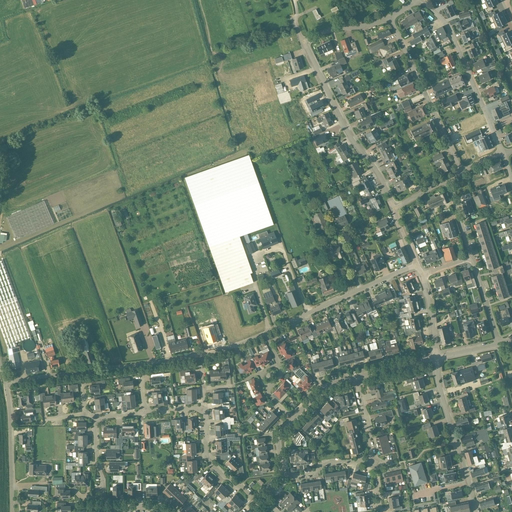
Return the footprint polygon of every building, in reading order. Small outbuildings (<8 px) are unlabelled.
[(455,6),(452,0),(451,0),(448,2),(450,6),(444,9),(448,18),(455,14),(452,7),(455,6)] [(485,2),(487,8),(486,9),(488,12),(494,9),(492,6),(499,3),(496,0),(490,0),(485,2)] [(318,15),(316,9),(312,11),(317,19),(321,17),(319,15),(318,15)] [(411,16),(422,35),(424,34),(426,32),(428,31),(429,31),(427,26),(423,29),(418,21),(423,18),(419,11),(411,16)] [(494,11),(488,14),(490,17),(491,16),(494,22),(505,17),(502,11),(496,14),(494,11)] [(422,35),(411,16),(402,22),(406,29),(412,25),(416,32),(413,34),(415,39),(417,38),(419,36),(422,35)] [(460,21),(456,22),(460,31),(464,29),(465,30),(470,28),(474,27),(469,16),(460,19),(460,21)] [(494,22),(493,22),(496,28),(495,28),(497,31),(503,29),(501,26),(508,23),(505,17),(494,22)] [(441,36),(443,39),(447,37),(446,34),(443,27),(436,30),(440,36),(441,36)] [(465,34),(462,35),(465,42),(475,38),(473,31),(471,32),(470,28),(465,30),(464,30),(465,34)] [(389,30),(377,34),(378,39),(391,35),(389,30)] [(435,43),(443,39),(441,36),(440,36),(436,30),(433,31),(435,35),(432,36),(430,37),(429,38),(430,40),(428,41),(428,42),(426,43),(426,44),(426,45),(427,46),(428,47),(427,47),(429,49),(430,49),(432,51),(439,47),(438,46),(437,46),(435,43)] [(504,30),(498,33),(499,36),(500,36),(503,41),(511,37),(511,31),(511,30),(505,33),(504,30)] [(420,36),(409,42),(411,46),(422,40),(420,36)] [(511,37),(503,41),(505,47),(504,47),(506,51),(511,48),(510,45),(511,44),(511,37)] [(351,49),(347,38),(341,41),(345,52),(346,57),(358,53),(356,47),(351,49)] [(382,40),(367,46),(370,52),(379,48),(380,49),(383,57),(396,51),(392,43),(385,46),(382,40)] [(324,44),(317,47),(320,55),(321,57),(325,56),(323,53),(333,49),(329,41),(323,44),(324,44)] [(481,51),(481,50),(480,50),(479,50),(476,42),(470,45),(472,49),(468,51),(471,58),(481,54),(481,53),(482,53),(482,52),(482,51),(481,51)] [(435,51),(436,54),(439,53),(440,57),(445,56),(442,48),(435,51)] [(334,53),(337,61),(343,58),(341,51),(334,53)] [(456,65),(451,54),(444,57),(444,58),(441,59),(443,65),(447,63),(449,68),(456,65)] [(301,64),(299,57),(292,59),(295,70),(303,68),(302,64),(301,64)] [(343,58),(337,61),(338,64),(327,69),(328,70),(327,70),(328,73),(329,73),(331,76),(332,78),(338,76),(337,74),(342,71),(340,66),(341,65),(341,66),(346,63),(344,57),(343,58)] [(391,61),(390,57),(382,61),(386,68),(389,66),(391,70),(398,66),(395,59),(391,61)] [(483,59),(474,63),(477,70),(482,68),(483,71),(490,68),(496,66),(496,65),(497,65),(495,61),(489,64),(485,65),(483,59)] [(484,74),(479,76),(482,83),(491,79),(489,73),(491,72),(491,70),(490,68),(483,71),(484,74)] [(409,74),(397,79),(400,84),(401,87),(412,82),(409,74)] [(439,95),(453,89),(465,84),(460,74),(450,79),(449,79),(449,80),(435,87),(435,86),(433,87),(437,97),(439,96),(439,95)] [(351,79),(349,75),(339,80),(341,83),(338,85),(342,95),(347,93),(348,96),(355,92),(353,88),(350,90),(346,81),(351,79)] [(290,82),(291,86),(298,84),(300,91),(308,88),(304,76),(290,81),(290,82)] [(503,81),(502,80),(491,84),(492,87),(485,90),(488,98),(497,94),(495,88),(500,86),(499,85),(500,85),(499,83),(503,81)] [(402,88),(398,90),(401,97),(405,95),(405,96),(409,94),(409,95),(410,96),(413,94),(412,92),(416,91),(413,83),(402,88)] [(363,101),(360,94),(347,101),(350,107),(363,101)] [(451,96),(442,101),(445,107),(450,105),(449,103),(453,101),(454,103),(459,101),(457,97),(456,94),(451,96)] [(464,109),(475,103),(471,94),(463,98),(464,100),(459,102),(462,109),(463,109),(464,109)] [(494,116),(495,119),(496,121),(499,119),(499,118),(502,117),(501,113),(510,110),(507,102),(510,100),(508,95),(500,99),(502,103),(501,104),(501,106),(492,110),(494,115),(494,116)] [(307,102),(306,103),(307,107),(311,106),(313,111),(310,113),(312,116),(311,117),(323,112),(323,111),(322,111),(321,108),(324,107),(321,100),(317,102),(314,103),(313,101),(315,101),(313,97),(306,100),(307,102)] [(368,102),(362,104),(364,107),(355,111),(356,115),(355,115),(356,118),(357,118),(358,118),(365,115),(363,111),(366,110),(366,109),(370,108),(368,102)] [(428,114),(424,105),(420,107),(409,112),(413,121),(424,116),(428,114)] [(366,119),(359,123),(363,129),(373,124),(372,123),(377,121),(375,117),(381,114),(380,111),(371,115),(372,117),(366,119)] [(330,118),(328,113),(320,117),(317,118),(319,123),(322,121),(325,128),(332,124),(330,118)] [(466,126),(469,132),(479,128),(477,124),(483,122),(479,114),(468,120),(470,124),(466,126)] [(398,123),(396,118),(392,119),(391,119),(379,124),(381,130),(387,127),(387,128),(394,126),(394,125),(398,123)] [(436,131),(431,121),(427,123),(427,124),(411,131),(416,140),(431,132),(432,133),(436,131)] [(320,128),(318,125),(312,128),(315,135),(322,132),(321,128),(320,128)] [(375,128),(371,131),(366,134),(369,139),(367,140),(370,143),(371,142),(372,143),(377,140),(377,139),(378,139),(379,141),(381,140),(380,138),(381,137),(378,133),(375,128)] [(480,129),(465,136),(467,140),(474,137),(476,141),(480,139),(485,151),(486,150),(486,151),(490,149),(489,149),(493,147),(488,135),(483,137),(481,134),(482,134),(480,129)] [(327,141),(324,134),(316,137),(315,135),(310,137),(312,142),(315,141),(317,146),(327,141)] [(461,140),(453,143),(457,151),(464,147),(461,140)] [(380,153),(391,148),(389,144),(387,145),(385,141),(375,146),(378,151),(379,151),(380,153)] [(340,146),(338,142),(333,145),(327,149),(330,153),(336,149),(341,157),(338,159),(341,164),(339,165),(340,168),(346,164),(344,160),(351,156),(345,147),(346,147),(344,144),(340,146)] [(393,153),(391,148),(380,153),(381,156),(383,162),(393,157),(391,154),(393,153)] [(438,154),(432,157),(437,167),(441,165),(444,172),(452,168),(446,157),(444,158),(444,157),(440,159),(438,154)] [(184,177),(209,247),(225,292),(253,282),(250,273),(252,272),(239,236),(273,224),(248,155),(184,177)] [(400,166),(397,160),(390,163),(392,167),(387,169),(391,178),(399,175),(396,168),(400,166)] [(500,161),(489,166),(489,167),(490,170),(491,172),(503,167),(500,161)] [(349,179),(352,184),(359,180),(360,179),(358,175),(362,174),(356,162),(348,166),(353,177),(349,179)] [(400,181),(394,184),(398,192),(410,186),(406,178),(407,177),(406,174),(399,178),(400,181)] [(360,183),(359,180),(352,184),(349,185),(350,188),(360,183)] [(373,190),(368,180),(360,184),(365,194),(373,190)] [(490,189),(493,196),(489,197),(491,202),(501,198),(500,195),(507,192),(505,184),(490,189)] [(489,207),(482,189),(472,192),(479,211),(489,207)] [(435,197),(434,195),(430,197),(431,199),(427,201),(431,209),(441,204),(441,205),(445,203),(449,201),(445,192),(441,194),(441,195),(435,197)] [(336,205),(341,203),(338,196),(322,203),(325,210),(336,205)] [(374,212),(380,209),(379,208),(382,206),(378,196),(369,200),(374,212)] [(470,199),(461,202),(465,215),(474,212),(470,199)] [(54,223),(44,200),(6,217),(15,240),(54,223)] [(346,214),(341,203),(336,205),(340,214),(338,215),(339,218),(334,221),(337,228),(348,223),(344,215),(346,214)] [(418,218),(422,216),(419,207),(414,209),(418,218)] [(321,212),(310,216),(314,226),(316,225),(319,230),(327,226),(321,212)] [(508,216),(500,218),(501,224),(505,223),(506,227),(511,225),(511,218),(508,219),(507,216),(508,216)] [(114,220),(116,227),(122,225),(119,218),(118,219),(114,220)] [(388,222),(386,219),(377,223),(381,232),(383,231),(389,228),(387,224),(386,222),(388,222)] [(447,231),(449,238),(458,235),(454,220),(440,224),(442,232),(447,231)] [(508,296),(503,279),(501,274),(503,273),(502,272),(505,271),(502,265),(498,266),(484,222),(475,224),(489,269),(497,267),(499,274),(492,276),(499,299),(508,296)] [(267,231),(258,234),(264,249),(278,243),(274,232),(268,234),(267,231)] [(416,238),(418,245),(425,242),(423,235),(416,238)] [(431,254),(433,261),(440,258),(437,252),(441,250),(436,239),(432,240),(436,249),(430,252),(431,254)] [(252,242),(246,245),(250,254),(256,252),(252,242)] [(343,256),(339,245),(326,251),(327,252),(323,254),(326,262),(328,261),(327,260),(329,259),(330,261),(343,256)] [(399,257),(407,253),(404,247),(398,249),(396,246),(390,249),(392,253),(396,251),(399,257)] [(456,258),(453,246),(442,249),(446,261),(456,258)] [(371,260),(375,271),(383,268),(381,264),(385,263),(381,253),(377,255),(377,254),(373,256),(374,259),(371,260)] [(410,260),(407,253),(399,257),(402,264),(410,260)] [(433,261),(431,254),(427,256),(426,253),(423,254),(427,263),(433,261)] [(307,264),(304,257),(297,260),(297,259),(291,261),(293,268),(299,266),(299,265),(301,264),(301,266),(307,264)] [(20,351),(19,346),(17,347),(16,342),(31,337),(3,260),(0,260),(0,327),(8,349),(7,349),(8,353),(11,369),(21,367),(17,352),(20,351)] [(365,261),(360,264),(364,272),(366,271),(365,270),(369,269),(365,261)] [(364,272),(360,264),(358,265),(359,267),(355,268),(358,275),(364,272)] [(270,273),(272,278),(280,275),(278,269),(270,273)] [(471,280),(468,269),(462,271),(467,285),(472,283),(474,287),(476,286),(474,279),(471,280)] [(410,279),(417,276),(415,271),(408,274),(410,279)] [(451,286),(455,285),(456,287),(463,284),(461,278),(457,280),(455,274),(448,276),(451,286)] [(334,285),(333,282),(331,283),(328,275),(317,279),(323,295),(334,291),(332,286),(334,285)] [(306,281),(308,286),(318,283),(316,278),(306,281)] [(444,284),(442,278),(434,280),(436,287),(440,285),(443,296),(450,293),(449,288),(445,289),(444,284)] [(401,284),(404,289),(413,285),(410,280),(401,284)] [(413,285),(404,289),(406,295),(403,296),(404,299),(409,297),(409,294),(415,290),(413,285)] [(389,289),(381,293),(384,301),(386,303),(387,304),(389,303),(390,301),(388,299),(392,297),(393,299),(397,297),(393,289),(389,291),(389,289)] [(301,303),(300,299),(296,290),(295,290),(290,292),(287,293),(289,299),(292,307),(301,303)] [(384,301),(381,293),(375,296),(376,297),(372,299),(376,307),(379,306),(378,303),(384,301)] [(253,306),(256,305),(253,294),(244,297),(249,313),(254,312),(253,306)] [(273,307),(270,308),(273,315),(281,312),(280,309),(282,308),(280,301),(276,303),(273,296),(265,299),(267,304),(271,303),(273,307)] [(409,297),(404,299),(404,302),(407,301),(408,303),(409,307),(418,304),(417,299),(414,299),(410,300),(409,297)] [(362,303),(366,312),(368,315),(371,314),(372,314),(373,314),(374,317),(375,317),(376,319),(379,318),(376,310),(372,302),(369,304),(367,301),(362,303)] [(511,315),(511,311),(508,301),(505,302),(507,308),(504,309),(506,313),(503,314),(504,318),(500,319),(501,321),(499,321),(498,323),(498,325),(501,324),(502,326),(510,323),(508,317),(511,315)] [(362,315),(366,312),(362,303),(357,306),(358,308),(355,310),(356,312),(358,317),(358,318),(362,316),(362,315)] [(418,304),(409,307),(409,310),(406,311),(407,313),(399,315),(399,318),(405,317),(411,315),(410,312),(420,310),(418,304)] [(131,311),(126,313),(127,317),(132,315),(137,327),(143,325),(142,323),(138,309),(131,311)] [(229,309),(222,312),(227,324),(222,325),(223,329),(222,330),(224,333),(225,333),(226,337),(233,335),(230,326),(234,325),(232,319),(229,309)] [(348,319),(345,320),(347,324),(349,323),(350,324),(355,322),(356,324),(360,322),(357,317),(358,317),(356,312),(353,314),(351,311),(350,311),(350,310),(345,312),(346,313),(345,313),(348,319)] [(409,325),(420,323),(419,317),(412,318),(411,315),(405,317),(406,320),(408,319),(409,325)] [(349,328),(347,324),(345,320),(345,319),(342,321),(340,318),(338,317),(337,318),(336,317),(333,319),(339,332),(349,328)] [(327,319),(321,322),(324,330),(325,330),(330,327),(332,330),(333,329),(335,333),(336,333),(331,322),(329,323),(327,319)] [(38,340),(34,320),(30,321),(34,341),(38,340)] [(469,323),(468,321),(464,322),(464,324),(467,338),(474,336),(472,328),(475,327),(474,322),(469,323)] [(476,324),(478,329),(480,328),(482,335),(488,333),(484,321),(478,323),(476,324)] [(324,330),(321,322),(315,325),(317,327),(314,328),(314,329),(317,335),(320,334),(319,332),(324,330)] [(414,333),(415,333),(414,330),(421,328),(420,323),(409,325),(404,326),(405,329),(404,329),(405,335),(414,333)] [(94,341),(88,325),(84,326),(90,342),(94,341)] [(303,327),(303,328),(307,337),(313,335),(314,337),(314,338),(318,336),(317,335),(314,329),(311,330),(308,325),(303,327)] [(197,334),(194,326),(185,328),(187,337),(197,334)] [(212,326),(203,329),(208,343),(213,341),(216,340),(213,332),(212,326)] [(307,337),(303,327),(297,330),(300,335),(297,337),(299,342),(303,341),(302,340),(307,337)] [(446,327),(438,329),(441,344),(451,342),(449,333),(447,327),(446,327)] [(415,333),(414,333),(416,338),(409,339),(411,349),(418,347),(417,345),(423,343),(420,332),(415,333)] [(90,350),(85,333),(73,337),(78,354),(80,353),(81,356),(84,355),(87,364),(94,361),(91,350),(90,350)] [(128,337),(134,353),(143,349),(137,333),(128,337)] [(159,334),(158,333),(155,334),(155,335),(152,336),(156,349),(163,347),(159,334)] [(171,353),(178,351),(174,338),(167,340),(171,353)] [(29,339),(28,339),(27,339),(27,340),(26,340),(25,341),(24,341),(24,342),(23,343),(23,344),(23,345),(23,346),(23,347),(23,348),(24,349),(25,350),(26,351),(27,351),(28,351),(29,352),(29,351),(30,351),(31,351),(32,351),(32,350),(33,350),(33,349),(34,349),(34,348),(35,347),(35,346),(35,345),(35,344),(34,343),(34,342),(33,341),(32,341),(32,340),(31,340),(30,339),(29,339)] [(175,342),(178,351),(188,348),(186,339),(175,342)] [(387,355),(393,354),(390,344),(389,340),(385,341),(386,345),(385,346),(387,355)] [(276,344),(280,352),(288,349),(284,341),(276,344)] [(376,342),(372,343),(376,358),(382,357),(380,349),(377,349),(376,342)] [(390,344),(393,354),(399,352),(396,343),(390,344)] [(55,355),(52,344),(45,346),(46,349),(45,349),(47,357),(50,357),(50,361),(51,367),(59,365),(58,359),(54,360),(53,355),(55,355)] [(78,355),(74,346),(69,347),(73,357),(78,355)] [(338,353),(336,353),(337,356),(339,364),(339,366),(345,364),(342,356),(341,352),(340,346),(337,347),(338,353)] [(359,348),(356,348),(359,361),(365,359),(362,351),(360,351),(359,348)] [(289,351),(288,349),(280,352),(281,355),(283,354),(286,359),(294,355),(291,350),(289,351)] [(349,363),(354,362),(352,353),(349,354),(348,350),(346,351),(349,363)] [(39,357),(37,351),(27,353),(28,359),(39,357)] [(260,353),(259,353),(264,365),(267,364),(266,362),(271,359),(268,351),(262,353),(260,353)] [(492,359),(491,354),(481,356),(483,362),(492,359)] [(262,366),(264,365),(261,357),(258,358),(257,356),(252,358),(252,359),(256,367),(261,364),(262,366)] [(296,362),(294,356),(286,360),(288,365),(286,366),(287,369),(290,368),(292,372),(300,368),(299,365),(296,367),(294,363),(296,362)] [(328,356),(325,356),(329,369),(334,367),(336,366),(335,364),(335,360),(332,361),(331,359),(329,359),(328,356)] [(324,370),(321,361),(319,362),(318,358),(316,359),(319,371),(324,370)] [(256,367),(252,359),(250,360),(249,359),(246,360),(248,363),(245,364),(249,372),(252,371),(251,369),(256,367)] [(39,360),(32,362),(34,372),(41,371),(39,360)] [(26,374),(34,372),(32,362),(24,363),(26,374)] [(246,374),(249,372),(245,364),(242,365),(241,363),(238,364),(239,367),(237,368),(240,374),(245,371),(246,374)] [(223,370),(219,370),(220,381),(226,380),(226,373),(229,373),(228,366),(225,366),(222,366),(223,370)] [(452,373),(454,381),(464,378),(464,379),(474,375),(472,367),(452,373)] [(185,382),(189,382),(189,384),(194,383),(194,381),(195,381),(194,374),(187,374),(187,370),(180,371),(180,377),(184,376),(185,382)] [(220,381),(219,370),(210,371),(210,381),(220,381)] [(171,375),(170,372),(157,374),(157,377),(150,378),(151,384),(160,383),(160,380),(165,379),(166,378),(165,376),(171,375)] [(305,375),(300,379),(309,387),(311,385),(309,383),(313,379),(308,375),(307,377),(305,375)] [(410,378),(406,379),(407,382),(407,383),(411,382),(413,390),(425,387),(423,378),(422,378),(421,375),(420,375),(412,377),(410,378)] [(464,378),(454,381),(455,386),(476,380),(474,375),(464,379),(464,378)] [(125,378),(118,379),(118,385),(123,384),(124,389),(125,388),(126,391),(131,391),(131,388),(133,387),(132,381),(130,381),(126,382),(125,378)] [(245,382),(249,390),(259,385),(258,382),(257,383),(255,380),(254,380),(253,378),(250,379),(250,380),(245,382)] [(309,387),(300,379),(300,380),(298,378),(295,382),(296,383),(294,385),(301,392),(305,388),(307,390),(309,387)] [(285,380),(279,387),(285,393),(290,388),(291,388),(293,386),(290,383),(291,383),(287,379),(285,380)] [(89,389),(89,392),(90,392),(94,392),(95,395),(100,394),(99,391),(100,391),(99,387),(103,387),(103,384),(105,383),(105,380),(96,381),(96,385),(90,386),(90,389),(89,389)] [(66,393),(67,402),(74,401),(73,395),(76,394),(75,388),(78,388),(78,384),(69,385),(70,392),(66,393)] [(387,395),(395,393),(394,390),(382,393),(381,388),(378,389),(378,388),(380,388),(379,384),(368,387),(370,393),(376,392),(377,398),(387,395)] [(261,388),(259,385),(249,390),(252,398),(255,397),(257,396),(260,394),(259,392),(261,391),(259,388),(261,388)] [(155,392),(152,392),(153,398),(162,397),(161,392),(166,391),(165,387),(158,388),(158,391),(155,392)] [(279,387),(273,393),(278,397),(279,399),(281,397),(285,393),(279,387)] [(213,393),(213,398),(222,398),(222,397),(225,397),(225,389),(215,390),(215,391),(214,391),(214,393),(213,393)] [(57,390),(57,392),(58,397),(61,396),(61,403),(67,402),(66,393),(60,394),(60,390),(57,390)] [(49,396),(50,406),(56,405),(55,398),(58,398),(58,397),(57,392),(54,392),(55,395),(49,396)] [(121,396),(122,401),(135,400),(134,394),(133,392),(116,393),(117,397),(121,396)] [(419,396),(418,392),(413,393),(415,401),(420,400),(421,404),(429,401),(427,393),(419,396)] [(31,404),(30,393),(18,395),(20,407),(24,406),(23,401),(24,400),(26,400),(27,401),(27,403),(28,404),(31,404)] [(50,406),(49,396),(45,396),(44,393),(39,393),(40,400),(43,400),(44,407),(50,406)] [(395,393),(387,395),(377,398),(378,400),(376,400),(376,401),(371,403),(373,410),(385,407),(384,401),(394,399),(393,398),(396,397),(395,393)] [(460,405),(470,402),(469,399),(467,400),(466,397),(468,396),(467,393),(461,395),(462,398),(458,399),(460,405)] [(95,405),(107,403),(107,398),(113,397),(113,394),(100,395),(101,398),(94,399),(95,405)] [(196,400),(196,394),(187,395),(184,395),(184,400),(184,401),(185,403),(184,404),(187,404),(187,401),(196,400)] [(344,395),(347,407),(350,406),(349,403),(352,403),(352,402),(356,401),(354,396),(351,397),(350,394),(344,395)] [(257,396),(255,397),(256,399),(257,402),(255,403),(256,406),(264,402),(263,399),(265,398),(264,395),(258,398),(257,396)] [(339,400),(333,402),(338,406),(338,407),(337,408),(339,409),(339,410),(340,409),(339,409),(347,407),(344,395),(338,397),(339,400)] [(162,397),(153,398),(153,403),(161,402),(161,405),(168,404),(167,396),(162,397)] [(223,402),(222,398),(213,398),(213,400),(212,400),(212,402),(213,402),(213,403),(222,403),(222,406),(229,405),(229,402),(223,402)] [(403,399),(398,400),(401,412),(407,410),(403,399)] [(135,400),(122,401),(122,405),(122,406),(121,406),(121,410),(128,409),(128,406),(135,405),(135,400)] [(327,402),(323,406),(330,413),(330,412),(332,410),(333,412),(335,412),(335,411),(337,412),(339,413),(340,412),(339,410),(339,409),(337,408),(338,407),(338,406),(333,402),(332,401),(330,404),(331,405),(331,406),(327,402)] [(470,402),(460,405),(462,411),(468,410),(469,413),(475,411),(475,408),(470,409),(469,406),(471,405),(470,402)] [(108,408),(107,403),(95,405),(96,410),(102,409),(103,412),(109,411),(109,408),(108,408)] [(229,408),(229,405),(222,406),(222,408),(212,409),(212,414),(223,414),(223,409),(229,408)] [(330,413),(323,406),(320,410),(325,415),(323,417),(327,421),(330,419),(328,418),(332,414),(330,412),(330,413)] [(418,409),(413,410),(415,416),(421,414),(424,414),(426,418),(433,416),(433,415),(434,415),(433,412),(432,412),(431,408),(421,411),(420,408),(418,409)] [(34,409),(27,410),(27,414),(21,415),(21,422),(26,421),(26,422),(32,422),(31,416),(35,415),(34,409)] [(377,426),(381,425),(381,427),(384,426),(384,424),(387,423),(385,418),(389,417),(387,411),(384,412),(385,416),(375,418),(377,426)] [(267,414),(274,421),(278,417),(272,412),(269,414),(268,413),(267,414)] [(316,413),(312,417),(319,424),(320,422),(319,421),(322,419),(316,413)] [(224,417),(223,414),(212,414),(212,419),(221,419),(222,422),(233,421),(233,418),(230,418),(230,417),(224,417)] [(270,425),(274,421),(267,414),(266,416),(267,417),(265,419),(270,425)] [(498,428),(500,427),(507,425),(506,422),(509,421),(507,415),(500,417),(501,421),(496,422),(498,428)] [(465,418),(465,416),(458,418),(459,420),(456,421),(458,427),(469,424),(469,423),(473,422),(471,416),(465,418)] [(319,424),(312,417),(309,421),(316,427),(319,424)] [(349,421),(348,417),(342,419),(339,420),(340,423),(346,422),(349,432),(347,432),(353,454),(350,454),(351,458),(357,457),(356,453),(362,451),(357,430),(358,430),(356,419),(349,421)] [(74,429),(72,429),(72,432),(75,432),(79,432),(79,429),(86,429),(86,422),(84,422),(84,419),(82,418),(80,418),(80,422),(76,422),(76,426),(74,426),(74,429)] [(195,428),(194,418),(188,419),(188,426),(184,426),(185,432),(191,432),(191,428),(195,428)] [(181,419),(175,420),(175,425),(175,428),(179,428),(179,430),(185,430),(184,422),(181,422),(181,419)] [(260,422),(267,428),(270,425),(265,419),(263,422),(261,420),(260,422)] [(162,428),(171,428),(171,420),(162,420),(162,428)] [(215,430),(228,430),(227,425),(230,424),(230,421),(223,422),(223,424),(215,425),(215,430)] [(316,427),(309,421),(305,424),(312,431),(316,427)] [(263,432),(267,428),(260,422),(259,423),(260,425),(258,427),(263,432)] [(153,423),(144,423),(145,438),(154,437),(154,436),(158,436),(157,426),(154,427),(153,423)] [(431,427),(430,423),(422,425),(424,430),(429,429),(431,437),(439,435),(436,425),(431,427)] [(312,431),(305,424),(302,428),(308,434),(310,431),(311,432),(312,431)] [(128,437),(128,425),(122,425),(122,436),(119,436),(119,438),(119,449),(122,449),(122,443),(122,439),(128,439),(128,437)] [(128,425),(128,437),(131,437),(131,440),(134,440),(134,442),(138,442),(138,436),(134,436),(134,425),(128,425)] [(503,436),(511,433),(511,431),(511,427),(507,428),(507,425),(500,427),(501,430),(503,430),(504,433),(502,433),(503,436)] [(461,437),(462,443),(465,443),(466,447),(475,444),(473,440),(474,440),(482,437),(484,442),(490,441),(486,428),(475,431),(468,432),(469,435),(461,437)] [(30,445),(29,436),(32,436),(32,430),(25,431),(25,435),(19,435),(19,443),(25,443),(25,450),(26,450),(26,452),(30,451),(30,450),(32,450),(32,445),(30,445)] [(228,430),(215,430),(215,435),(227,435),(227,438),(229,437),(235,437),(234,434),(228,434),(228,430)] [(309,438),(303,431),(300,434),(298,432),(294,437),(293,439),(293,443),(295,445),(303,444),(303,441),(305,439),(308,439),(309,438)] [(74,435),(74,440),(78,440),(87,440),(87,435),(80,435),(80,432),(79,432),(75,432),(75,435),(74,435)] [(511,440),(511,433),(500,437),(500,440),(506,438),(507,442),(501,443),(501,446),(511,443),(511,441),(511,440)] [(376,438),(377,443),(388,440),(386,435),(376,438)] [(223,441),(216,441),(216,447),(228,446),(230,446),(229,441),(235,440),(235,437),(229,437),(227,438),(223,438),(223,441)] [(252,448),(258,448),(260,447),(259,444),(266,443),(265,438),(256,439),(257,445),(251,445),(252,448)] [(377,443),(379,449),(389,446),(388,440),(377,443)] [(183,450),(186,450),(195,449),(195,443),(185,444),(184,441),(179,441),(179,444),(182,444),(183,450)] [(141,442),(138,442),(139,450),(142,450),(146,450),(146,442),(141,442)] [(507,452),(508,455),(511,453),(511,443),(501,446),(502,449),(508,448),(509,451),(507,452)] [(485,449),(486,453),(489,453),(492,452),(490,448),(489,444),(481,446),(482,450),(485,449)] [(228,446),(216,447),(217,452),(223,452),(223,455),(228,454),(228,446)] [(258,448),(259,456),(261,456),(261,453),(267,452),(266,446),(260,447),(258,448)] [(391,452),(389,446),(379,449),(380,455),(391,452)] [(106,454),(105,454),(105,457),(106,457),(106,459),(118,459),(119,458),(119,453),(119,449),(116,449),(113,449),(113,452),(106,452),(106,454)] [(179,455),(179,459),(190,458),(189,455),(196,454),(195,449),(186,450),(186,453),(185,453),(182,455),(179,455)] [(465,452),(467,459),(473,457),(472,453),(476,452),(475,449),(465,452)] [(303,465),(304,470),(307,469),(306,464),(310,464),(309,459),(315,458),(314,453),(307,454),(307,450),(301,451),(294,452),(295,456),(289,456),(290,463),(296,462),(296,466),(303,465)] [(438,457),(439,463),(451,461),(451,458),(452,458),(451,455),(450,455),(443,456),(442,453),(439,453),(439,454),(436,455),(436,458),(438,457)] [(225,464),(229,468),(235,461),(233,459),(235,457),(233,455),(229,459),(228,458),(227,458),(227,455),(223,455),(220,455),(220,459),(221,460),(227,460),(228,461),(225,464)] [(268,455),(261,456),(259,456),(255,457),(256,462),(255,462),(256,465),(259,465),(263,464),(262,461),(269,460),(268,455)] [(477,456),(473,457),(467,459),(469,465),(475,463),(476,466),(479,465),(484,463),(483,460),(479,461),(477,456)] [(76,462),(74,462),(74,463),(74,466),(81,466),(85,466),(85,463),(87,463),(87,457),(76,457),(76,462)] [(184,467),(197,466),(196,460),(190,461),(190,458),(179,459),(180,461),(184,461),(184,467)] [(243,473),(242,466),(240,463),(239,464),(235,461),(229,468),(233,471),(238,466),(239,467),(240,473),(243,473)] [(451,461),(439,463),(440,469),(439,469),(440,473),(446,471),(445,468),(452,466),(453,466),(453,463),(452,463),(451,461)] [(125,468),(125,462),(116,462),(116,465),(109,465),(109,467),(108,467),(107,468),(108,470),(108,471),(109,471),(118,471),(118,468),(125,468)] [(259,470),(257,470),(258,472),(258,475),(262,475),(262,473),(264,473),(267,472),(266,469),(269,469),(270,469),(269,463),(263,464),(259,465),(259,470)] [(427,481),(421,463),(409,466),(415,485),(427,481)] [(484,463),(479,465),(480,469),(474,471),(473,469),(470,470),(473,478),(485,474),(484,468),(486,467),(485,463),(484,463)] [(36,476),(46,476),(46,466),(36,465),(36,464),(30,464),(29,474),(36,474),(36,476)] [(401,470),(395,472),(397,483),(403,481),(401,470)] [(80,486),(80,475),(80,473),(77,473),(77,472),(71,472),(71,478),(74,478),(74,486),(80,486)] [(83,475),(80,475),(80,486),(86,486),(86,482),(89,482),(89,478),(89,472),(83,472),(83,475)] [(389,473),(392,484),(397,483),(395,472),(389,473)] [(444,475),(446,482),(457,480),(456,472),(444,475)] [(194,479),(194,480),(202,487),(205,484),(204,484),(211,477),(207,473),(203,478),(201,476),(199,477),(198,476),(194,479)] [(348,479),(346,485),(347,487),(349,488),(349,486),(349,485),(350,486),(350,484),(356,485),(357,482),(359,475),(353,473),(351,480),(348,479)] [(392,484),(389,473),(383,474),(386,485),(392,484)] [(359,475),(357,482),(361,484),(360,486),(362,487),(362,489),(365,490),(367,484),(363,483),(365,476),(359,475)] [(186,485),(194,480),(194,479),(192,477),(186,481),(185,479),(182,482),(186,485)] [(204,484),(205,484),(208,488),(206,490),(209,492),(213,487),(211,485),(215,481),(211,477),(204,484)] [(122,488),(122,482),(117,482),(116,482),(116,486),(113,486),(113,496),(119,496),(119,488),(122,488)] [(490,488),(489,482),(475,486),(477,492),(490,488)] [(141,490),(141,483),(133,483),(133,486),(128,486),(128,496),(135,496),(135,490),(141,490)] [(163,491),(167,495),(175,487),(170,483),(163,491)] [(214,491),(218,495),(225,488),(221,484),(214,491)] [(47,487),(42,486),(36,486),(36,489),(28,489),(28,497),(38,497),(38,492),(46,492),(47,487)] [(63,491),(63,487),(56,487),(56,495),(60,495),(60,498),(70,498),(70,491),(63,491)] [(178,491),(175,487),(167,495),(171,499),(178,491)] [(225,488),(218,495),(222,499),(229,492),(225,488)] [(451,492),(451,491),(445,492),(446,495),(449,494),(453,496),(453,499),(463,497),(463,496),(464,496),(463,492),(462,493),(462,490),(451,492)] [(182,495),(178,491),(171,499),(175,503),(182,495)] [(290,503),(295,498),(290,493),(287,496),(283,492),(281,494),(290,503)] [(362,492),(355,494),(355,496),(356,496),(358,496),(359,502),(369,500),(369,496),(368,497),(368,495),(363,495),(362,492)] [(389,497),(389,503),(399,501),(398,496),(400,496),(400,493),(392,494),(393,497),(389,497)] [(232,505),(239,498),(235,494),(228,502),(232,505)] [(285,508),(290,503),(281,494),(279,496),(283,500),(280,503),(285,508)] [(186,499),(182,495),(175,503),(179,506),(186,499)] [(493,498),(480,502),(482,509),(499,504),(497,499),(497,497),(493,498)] [(243,502),(239,498),(230,508),(232,510),(234,508),(236,509),(243,502)] [(295,498),(290,503),(299,511),(302,510),(297,505),(300,502),(295,498)] [(224,502),(219,507),(221,509),(227,502),(225,500),(224,502)] [(359,502),(356,502),(357,507),(358,511),(361,511),(361,507),(369,506),(369,503),(370,503),(369,500),(359,502)] [(447,511),(450,511),(451,511),(456,511),(469,508),(468,502),(456,504),(455,500),(448,501),(448,506),(446,506),(447,511)] [(41,502),(35,501),(35,505),(27,504),(27,511),(29,511),(37,511),(38,507),(41,507),(41,502)] [(399,501),(389,503),(390,508),(394,507),(395,510),(402,509),(402,506),(400,506),(399,501)] [(64,505),(64,502),(57,503),(57,509),(61,509),(60,511),(70,511),(70,506),(65,506),(64,505)] [(299,511),(290,503),(285,508),(289,511),(290,511),(291,511),(299,511)]
